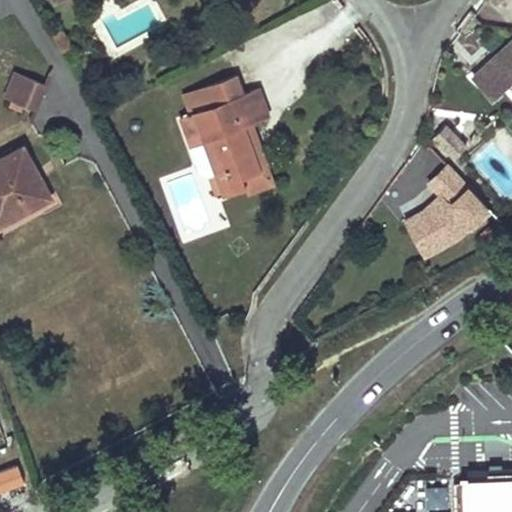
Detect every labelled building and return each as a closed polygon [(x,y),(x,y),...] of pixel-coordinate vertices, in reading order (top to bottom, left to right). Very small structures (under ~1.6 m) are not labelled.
[(60,28),(51,32),(57,43),(66,38),(60,28)] [(66,38),(57,43),(61,51),(70,46),(66,38)] [(511,39),(474,75),(494,96),(511,80),(511,39)] [(14,72),(5,95),(12,98),(10,106),(20,110),(23,103),(34,107),(43,84),(14,72)] [(242,94),(234,76),(191,93),(198,111),(242,94)] [(258,170),(243,125),(251,122),(268,116),(258,88),(246,93),(242,94),(198,111),(195,113),(206,142),(193,146),(201,170),(212,177),(218,196),(226,194),(247,187),(243,175),(258,170)] [(251,122),(243,125),(258,170),(268,167),(251,122)] [(445,124),(433,135),(454,157),(466,146),(445,124)] [(23,148),(0,160),(0,221),(47,196),(23,148)] [(427,210),(407,221),(426,255),(457,238),(488,208),(446,164),(429,180),(443,195),(427,210)] [(258,170),(243,175),(247,187),(249,191),(273,181),(268,167),(258,170)] [(19,464),(0,471),(0,485),(24,477),(19,464)] [(489,478),(461,480),(462,493),(462,511),(511,511),(511,471),(489,473),(489,478)]
